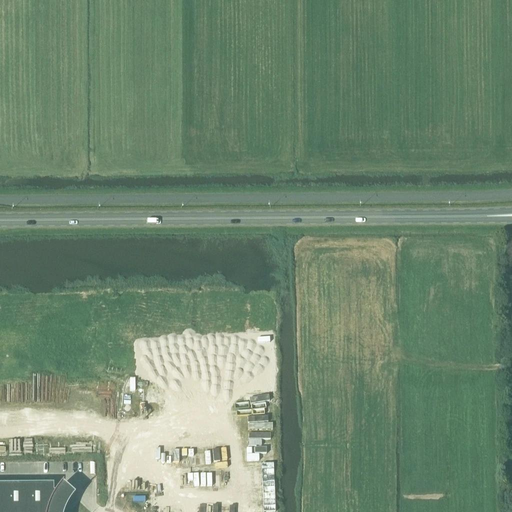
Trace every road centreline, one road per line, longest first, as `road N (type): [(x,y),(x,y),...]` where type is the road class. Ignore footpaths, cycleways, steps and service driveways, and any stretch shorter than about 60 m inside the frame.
road 1 (unclassified): [(0,200),(511,194)]
road 2 (primary): [(0,220),(511,215)]
